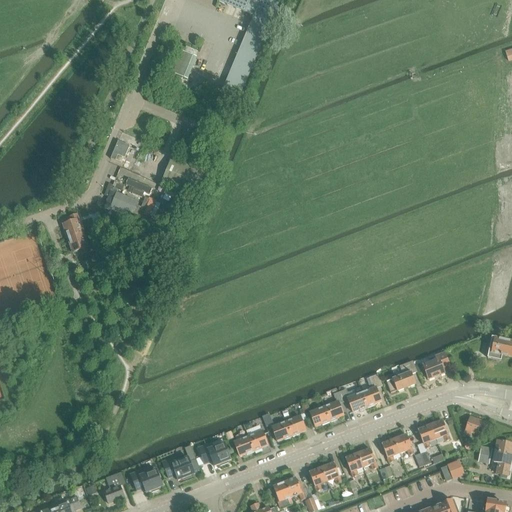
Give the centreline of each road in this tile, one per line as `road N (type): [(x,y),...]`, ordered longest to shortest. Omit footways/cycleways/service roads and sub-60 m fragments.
road 1 (residential): [(0,232),(91,199),(170,0)]
road 2 (secondary): [(206,492),(449,398)]
road 3 (residential): [(511,496),(453,486),(388,511)]
